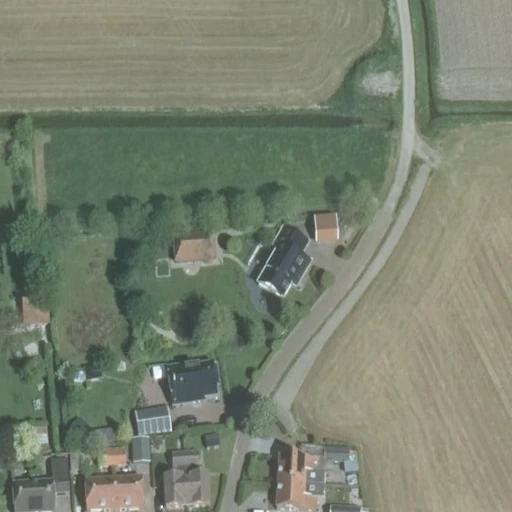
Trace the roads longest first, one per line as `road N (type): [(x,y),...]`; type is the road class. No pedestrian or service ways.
road 1 (residential): [(384,213),(250,409),(225,511)]
road 2 (unclassified): [(399,0),(405,138),(384,213)]
